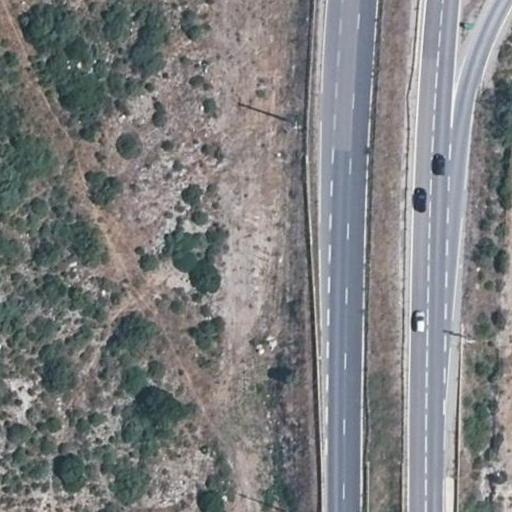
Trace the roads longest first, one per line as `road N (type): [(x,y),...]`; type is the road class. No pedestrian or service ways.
road 1 (primary): [(425,447),(452,132),(494,0)]
road 2 (primary): [(425,447),(439,0)]
road 3 (primary): [(336,0),(328,116),(343,314)]
road 4 (primary): [(357,0),(343,314)]
road 5 (primary): [(343,314),(340,511)]
